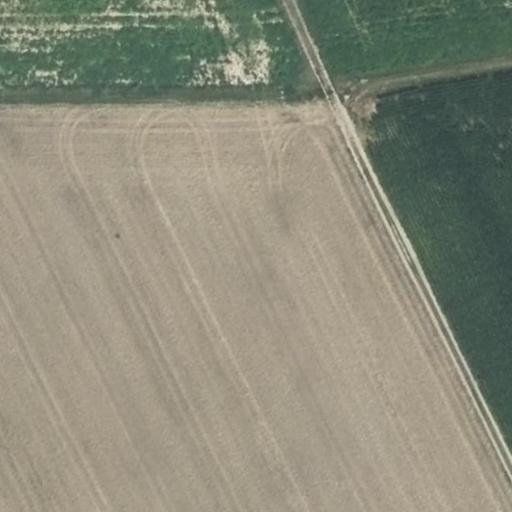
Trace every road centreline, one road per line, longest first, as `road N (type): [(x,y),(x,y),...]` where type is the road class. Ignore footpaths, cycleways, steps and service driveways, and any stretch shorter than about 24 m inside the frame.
road 1 (track): [(511,474),(328,99),(0,102)]
road 2 (track): [(287,0),(328,99),(511,71)]
